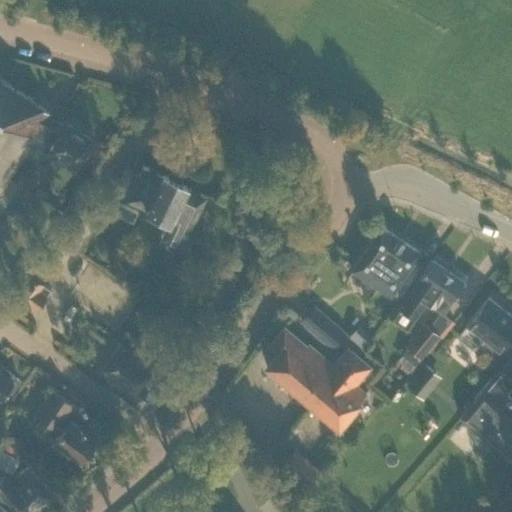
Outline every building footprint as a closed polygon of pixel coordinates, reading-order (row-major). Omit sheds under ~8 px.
[(50,115),(51,113),(0,78),(0,190),(30,144),(42,153),(44,151),(75,170),(94,141),(63,120),(61,123),(50,115)] [(160,235),(181,245),(205,195),(186,186),(186,184),(163,173),(162,174),(143,165),(139,174),(126,167),(114,191),(146,207),(146,208),(168,219),(160,235)] [(105,205),(88,193),(56,238),(73,251),(105,205)] [(138,211),(116,200),(111,211),(133,221),(138,211)] [(408,285),(408,286),(422,264),(415,258),(419,251),(381,226),(361,256),(352,270),(390,296),(393,292),(400,296),(408,285)] [(463,281),(430,259),(410,290),(410,291),(399,309),(414,319),(426,301),(439,309),(443,312),(444,311),(463,281)] [(16,295),(37,310),(46,296),(45,295),(50,288),(44,284),(44,283),(30,273),(16,295)] [(511,334),(511,316),(488,297),(465,325),(498,351),(511,334)] [(300,318),(332,346),(346,330),(314,303),(300,318)] [(443,312),(439,309),(427,324),(440,335),(441,336),(454,320),(444,311),(443,312)] [(404,344),(420,358),(440,335),(427,324),(424,321),(404,344)] [(349,334),(362,345),(372,333),(359,323),(349,334)] [(332,366),(307,345),(305,346),(283,326),(269,344),(278,352),(265,366),(337,428),(365,395),(354,385),(368,368),(347,348),(332,366)] [(120,343),(101,369),(134,393),(145,378),(168,395),(180,378),(156,362),(152,366),(120,343)] [(405,384),(422,398),(440,376),(423,362),(405,384)] [(0,369),(0,396),(1,397),(8,387),(11,390),(19,378),(2,367),(0,370),(0,369)] [(511,382),(502,373),(484,394),(482,392),(461,418),(511,462),(511,460),(511,382)] [(52,443),(80,462),(96,439),(68,419),(66,423),(63,420),(74,404),(53,389),(34,415),(56,430),(59,432),(52,443)] [(25,443),(2,431),(0,434),(0,446),(19,456),(25,443)] [(281,467),(307,487),(320,470),(294,450),(281,467)] [(0,478),(0,497),(3,501),(0,504),(7,511),(32,511),(51,495),(46,489),(54,483),(33,458),(15,474),(23,484),(17,489),(5,474),(0,478)]
